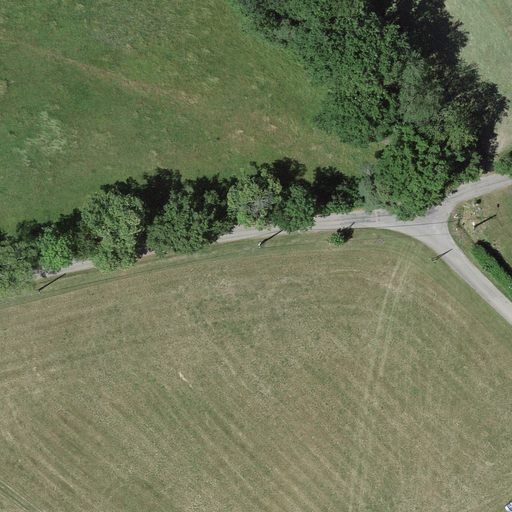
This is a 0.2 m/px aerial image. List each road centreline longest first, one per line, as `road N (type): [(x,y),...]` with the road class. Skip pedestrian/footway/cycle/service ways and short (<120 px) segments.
road 1 (unclassified): [(0,281),(231,233),(402,211)]
road 2 (unclassified): [(402,211),(511,315)]
